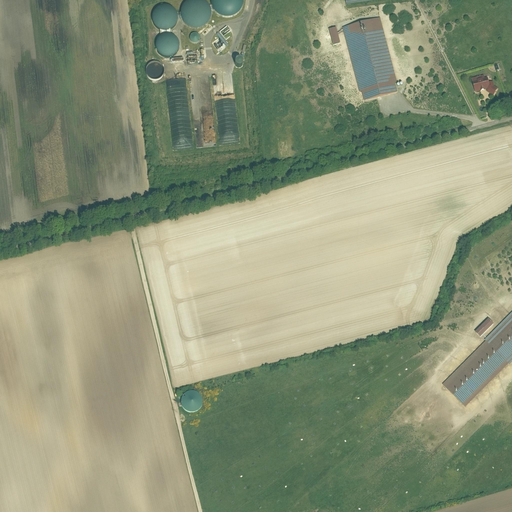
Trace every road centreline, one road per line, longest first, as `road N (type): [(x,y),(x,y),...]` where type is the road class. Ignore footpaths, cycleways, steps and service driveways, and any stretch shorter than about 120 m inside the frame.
road 1 (unclassified): [(511,118),(0,253)]
road 2 (track): [(198,511),(131,243),(134,217)]
road 3 (track): [(416,0),(479,127)]
